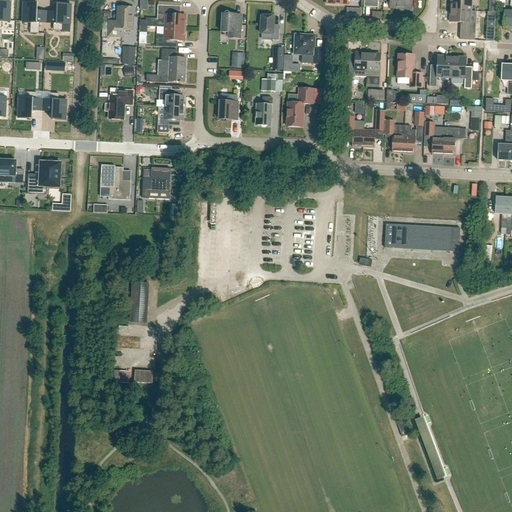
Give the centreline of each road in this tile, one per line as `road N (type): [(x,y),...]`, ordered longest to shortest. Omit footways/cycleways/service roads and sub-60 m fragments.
road 1 (residential): [(200,142),(183,150),(0,142)]
road 2 (residential): [(511,177),(340,169),(324,143)]
road 3 (residential): [(200,142),(206,0)]
road 4 (residential): [(324,143),(200,142)]
road 5 (residential): [(324,143),(330,21)]
